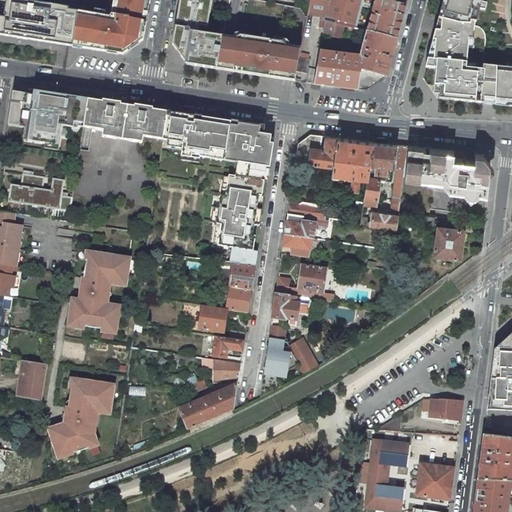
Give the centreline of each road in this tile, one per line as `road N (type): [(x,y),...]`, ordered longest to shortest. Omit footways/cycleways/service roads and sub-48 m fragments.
road 1 (residential): [(465,511),(510,126)]
road 2 (residential): [(292,101),(248,400)]
road 3 (secondary): [(292,101),(150,79)]
road 4 (secondary): [(150,79),(10,57)]
